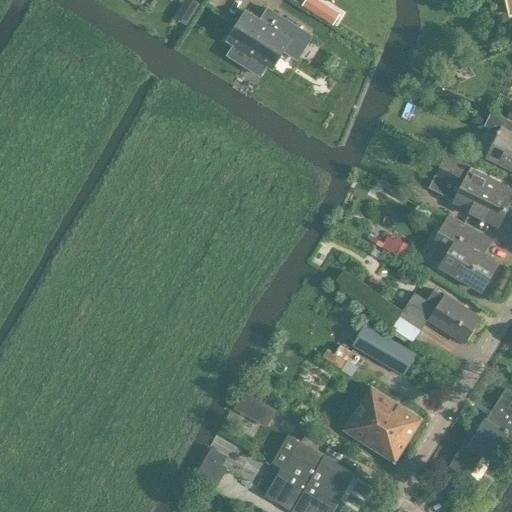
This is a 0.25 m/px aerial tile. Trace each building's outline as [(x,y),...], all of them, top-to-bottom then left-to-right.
[(201,5),(194,0),(186,0),(175,18),(188,26),(201,5)] [(314,13),(321,1),(318,0),(307,0),(303,6),(314,13)] [(295,59),(310,37),(268,7),(260,18),(245,8),(225,36),(233,42),(226,52),(256,73),(264,64),(270,68),(282,50),(295,59)] [(335,26),(342,14),(331,8),(324,19),(335,26)] [(485,129),(499,136),(489,159),(511,169),(511,123),(492,114),(485,129)] [(503,227),(511,207),(511,189),(478,173),(479,170),(451,156),(440,180),(466,193),(462,201),(489,214),(487,219),(503,227)] [(382,213),(398,220),(404,209),(387,201),(382,213)] [(428,222),(433,213),(420,205),(415,214),(428,222)] [(446,266),(487,291),(504,262),(488,252),(495,241),(453,216),(437,243),(454,253),(446,266)] [(384,249),(406,261),(413,250),(390,238),(384,249)] [(425,333),(432,322),(465,343),(483,316),(437,286),(428,299),(432,301),(431,303),(419,295),(404,318),(425,333)] [(406,376),(419,354),(367,323),(354,346),(406,376)] [(359,381),(370,361),(352,351),(341,371),(359,381)] [(395,463),(423,419),(372,387),(344,430),(395,463)] [(236,408),(269,427),(279,410),(246,391),(236,408)] [(511,438),(511,391),(494,421),(487,417),(469,446),(467,444),(454,466),(470,475),(482,455),(495,462),(510,437),(511,438)] [(283,472),(337,504),(353,477),(299,445),(283,472)] [(210,455),(199,473),(194,480),(216,493),(220,485),(221,486),(231,468),(210,455)] [(293,511),(332,511),(337,504),(283,472),(268,497),(293,511)] [(466,511),(483,511),(484,511),(468,501),(462,509),(466,511)]
